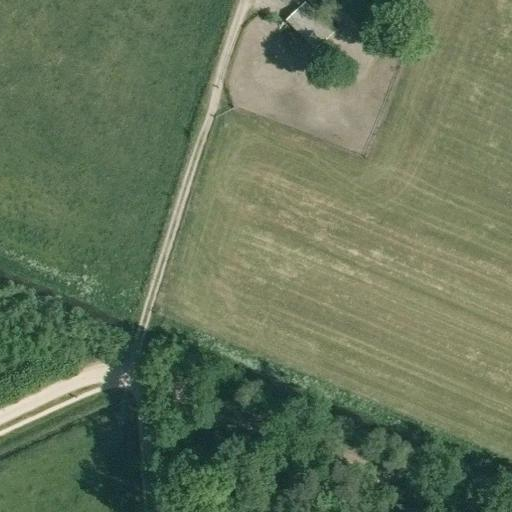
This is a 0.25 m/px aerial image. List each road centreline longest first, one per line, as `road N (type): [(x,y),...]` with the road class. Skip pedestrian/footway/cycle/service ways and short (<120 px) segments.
road 1 (track): [(145,375),(476,511)]
road 2 (track): [(248,0),(150,304)]
road 3 (track): [(0,420),(89,380),(145,375)]
road 4 (track): [(154,511),(145,375)]
